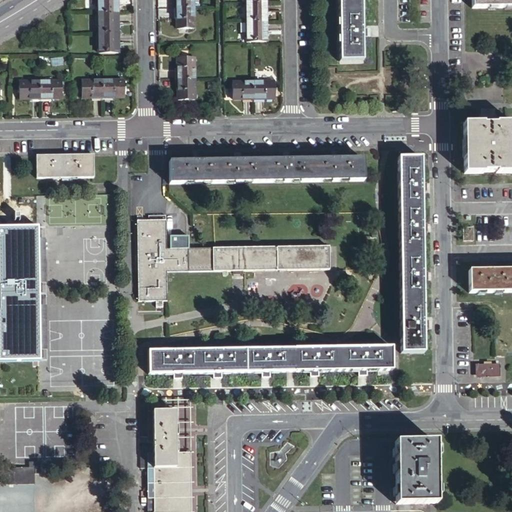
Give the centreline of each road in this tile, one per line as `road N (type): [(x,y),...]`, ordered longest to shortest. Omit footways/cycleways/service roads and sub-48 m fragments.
road 1 (residential): [(445,419),(441,121)]
road 2 (residential): [(445,419),(341,419),(277,511)]
road 3 (residential): [(290,124),(441,121)]
road 4 (residential): [(0,130),(146,127)]
road 5 (residential): [(146,127),(290,124)]
road 6 (residential): [(146,127),(144,0)]
road 7 (residential): [(290,124),(289,0)]
road 8 (residential): [(441,121),(440,0)]
